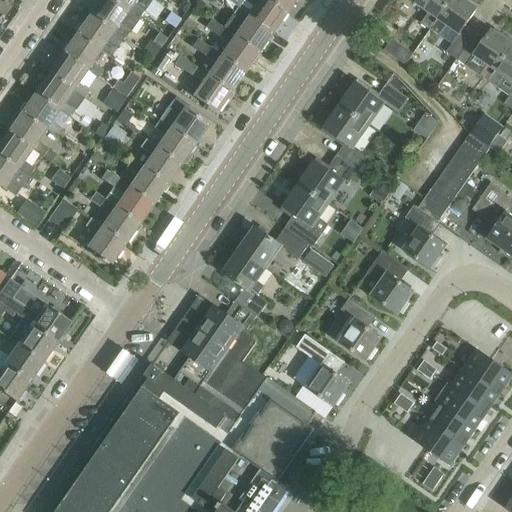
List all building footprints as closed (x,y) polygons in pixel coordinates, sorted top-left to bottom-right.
[(110,0),(99,0),(90,14),(113,31),(124,39),(132,45),(137,37),(129,32),(138,20),(127,12),(127,11),(110,0)] [(110,0),(127,11),(127,12),(138,20),(151,0),(110,0)] [(240,0),(236,7),(248,16),(272,33),(285,13),(266,0),(240,0)] [(266,0),(285,13),(294,0),(266,0)] [(407,0),(428,14),(420,24),(430,31),(451,0),(407,0)] [(463,0),(451,0),(430,31),(438,37),(446,27),(458,35),(445,54),(456,61),(475,33),(465,26),(477,9),(463,0)] [(235,8),(237,9),(232,16),(242,24),(234,36),(258,53),(272,33),(248,16),(236,7),(235,8)] [(170,13),(165,19),(167,25),(173,29),(180,19),(170,13)] [(113,31),(90,14),(76,34),(100,51),(99,51),(111,59),(116,51),(124,39),(113,31)] [(205,17),(202,23),(211,29),(211,31),(229,43),(220,55),(220,56),(244,73),(258,53),(234,36),(215,23),(215,24),(205,17)] [(475,33),(456,61),(488,83),(511,48),(511,44),(505,40),(507,38),(495,30),(493,32),(491,31),(485,40),(475,33)] [(100,51),(76,34),(62,54),(86,70),(86,71),(97,79),(102,71),(91,63),(99,51),(100,51)] [(405,66),(413,54),(392,39),(384,50),(405,66)] [(220,56),(220,55),(202,43),(197,51),(215,63),(206,75),(206,76),(230,92),(244,73),(220,56)] [(511,48),(488,83),(496,89),(504,78),(511,83),(511,93),(504,105),(511,110),(511,48)] [(166,51),(164,54),(163,54),(150,73),(158,78),(161,73),(162,74),(166,69),(165,68),(168,65),(174,57),(173,56),(166,51)] [(86,70),(62,54),(48,74),(72,90),(72,91),(83,98),(89,91),(77,83),(86,71),(86,70)] [(179,56),(174,64),(190,76),(191,75),(201,83),(192,96),(216,113),(230,92),(206,76),(206,75),(179,56)] [(138,79),(128,72),(121,83),(131,90),(138,79)] [(72,90),(48,74),(35,93),(59,109),(58,110),(69,118),(83,98),(72,91),(72,90)] [(356,83),(340,107),(368,127),(384,104),(398,114),(408,99),(387,84),(377,98),(356,83)] [(59,109),(35,93),(21,113),(45,129),(45,130),(56,138),(61,130),(50,122),(58,110),(59,109)] [(172,101),(167,108),(178,116),(170,127),(170,128),(194,145),(208,125),(172,101)] [(368,127),(340,107),(324,129),(345,144),(335,158),(362,177),(363,176),(357,172),(358,171),(362,174),(367,167),(363,164),(367,158),(353,149),(368,127)] [(116,120),(125,127),(132,116),(123,110),(116,120)] [(45,129),(21,113),(7,133),(31,149),(31,150),(51,163),(56,155),(36,142),(45,130),(45,129)] [(159,120),(158,121),(153,128),(165,136),(157,147),(156,148),(180,165),(194,145),(170,128),(170,127),(159,120)] [(471,135),(464,145),(484,159),(490,149),(489,148),(498,135),(481,123),(471,136),(471,135)] [(101,138),(115,147),(124,133),(111,124),(101,138)] [(7,133),(0,143),(0,156),(17,169),(37,183),(42,175),(34,169),(22,162),(31,150),(31,149),(7,133)] [(156,148),(157,147),(146,140),(140,148),(151,156),(143,167),(166,184),(180,165),(156,148)] [(484,159),(464,145),(457,154),(477,168),(484,159)] [(457,154),(451,163),(471,177),(477,168),(457,154)] [(17,169),(0,156),(0,186),(15,197),(20,189),(9,181),(17,169)] [(143,167),(132,158),(126,167),(137,175),(128,187),(152,204),(166,184),(143,167)] [(362,177),(335,158),(327,170),(316,162),(299,186),(328,206),(344,184),(347,186),(352,179),(358,183),(362,177)] [(471,177),(451,163),(444,173),(464,187),(471,177)] [(464,187),(444,173),(438,182),(458,196),(464,187)] [(112,188),(104,200),(114,207),(139,224),(152,204),(128,187),(117,179),(110,175),(105,183),(112,188)] [(392,191),(401,198),(408,188),(399,182),(392,191)] [(458,196),(438,182),(432,191),(452,205),(458,196)] [(511,203),(502,194),(503,193),(491,185),(473,210),(485,218),(487,216),(489,218),(489,217),(497,223),(497,226),(487,240),(511,256),(511,203)] [(328,206),(299,186),(283,208),(294,216),(285,229),(307,244),(309,245),(312,248),(328,226),(319,219),(328,206)] [(401,198),(392,191),(390,195),(399,201),(401,198)] [(432,191),(425,200),(445,214),(452,205),(432,191)] [(104,200),(104,199),(95,193),(89,201),(100,209),(92,221),(101,227),(125,244),(139,224),(114,207),(104,200)] [(34,226),(44,212),(25,199),(16,214),(34,226)] [(77,211),(62,200),(48,220),(63,231),(77,211)] [(445,214),(425,200),(418,210),(439,223),(445,214)] [(407,233),(413,238),(404,251),(430,269),(446,246),(432,237),(440,225),(438,224),(439,223),(418,210),(414,207),(406,219),(413,224),(407,233)] [(92,221),(90,219),(84,227),(96,235),(87,247),(111,264),(125,244),(101,227),(92,221)] [(255,228),(239,251),(265,270),(281,248),(299,260),(309,245),(307,244),(285,229),(276,242),(255,228)] [(265,270),(239,251),(223,273),(244,288),(235,302),(258,317),(267,304),(250,292),(265,270)] [(382,253),(374,265),(367,274),(381,284),(372,297),(398,315),(414,292),(400,283),(408,271),(382,253)] [(0,292),(0,304),(6,308),(20,288),(8,280),(0,292)] [(215,307),(200,296),(198,299),(189,312),(249,353),(258,341),(242,329),(244,327),(247,330),(256,317),(258,318),(258,317),(235,302),(226,315),(215,307)] [(368,328),(376,317),(350,299),(341,311),(352,318),(336,341),(366,361),(382,338),(368,328)] [(44,305),(30,325),(56,343),(70,323),(44,305)] [(186,321),(181,328),(239,369),(243,362),(249,353),(189,312),(183,320),(186,321)] [(56,343),(30,325),(22,319),(8,339),(16,345),(42,363),(56,343)] [(181,328),(169,344),(189,358),(180,371),(226,403),(239,384),(232,378),(239,369),(181,328)] [(336,374),(344,363),(306,336),(297,349),(314,360),(308,369),(314,374),(305,387),(334,407),(350,384),(336,374)] [(511,363),(479,341),(465,360),(505,388),(511,377),(511,363)] [(121,342),(99,365),(115,380),(137,357),(121,342)] [(432,349),(442,356),(447,349),(437,342),(432,349)] [(0,352),(0,362),(29,382),(42,363),(16,345),(7,358),(0,352)] [(465,360),(452,380),(492,407),(505,388),(465,360)] [(417,371),(424,375),(431,365),(424,361),(417,371)] [(29,382),(0,362),(0,392),(15,403),(29,382)] [(278,482),(291,463),(285,458),(231,421),(235,424),(266,379),(243,362),(239,369),(232,378),(239,384),(226,403),(180,371),(173,381),(160,372),(151,366),(145,375),(126,403),(121,409),(51,510),(54,511),(273,511),(289,490),(287,488),(278,482)] [(431,365),(424,375),(430,380),(437,370),(431,365)] [(235,424),(231,421),(291,463),(315,429),(308,425),(316,414),(266,379),(235,424)] [(478,427),(492,407),(452,380),(439,399),(478,427)] [(15,403),(0,392),(0,411),(6,415),(15,403)] [(400,409),(407,399),(401,394),(394,404),(400,409)] [(414,403),(407,399),(400,409),(407,413),(414,403)] [(439,399),(425,418),(465,446),(478,427),(439,399)] [(451,466),(465,446),(425,418),(411,438),(451,466)] [(297,477),(295,476),(291,473),(286,480),(292,484),(297,477)]
